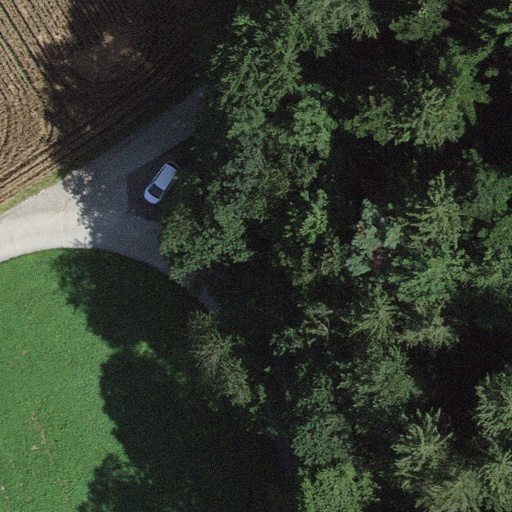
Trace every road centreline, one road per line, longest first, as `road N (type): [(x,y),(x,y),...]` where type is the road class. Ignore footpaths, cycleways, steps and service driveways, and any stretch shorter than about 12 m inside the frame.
road 1 (track): [(0,242),(32,222),(99,227),(175,266),(219,328),(281,511)]
road 2 (track): [(32,222),(163,123),(232,0)]
